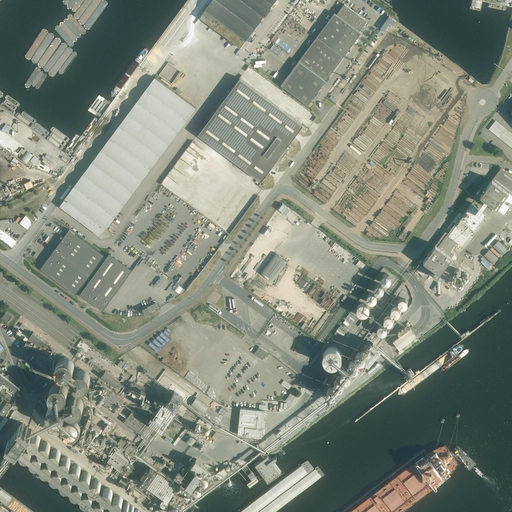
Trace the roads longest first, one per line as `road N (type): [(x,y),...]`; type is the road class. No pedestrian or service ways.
road 1 (unclassified): [(282,188),(365,244),(409,249),(446,206),(478,109)]
road 2 (unclassified): [(224,81),(110,243),(51,207)]
road 3 (unclassified): [(213,273),(196,295),(119,342),(10,263)]
